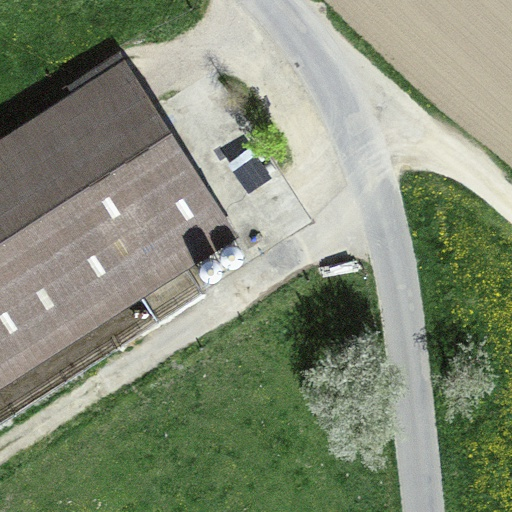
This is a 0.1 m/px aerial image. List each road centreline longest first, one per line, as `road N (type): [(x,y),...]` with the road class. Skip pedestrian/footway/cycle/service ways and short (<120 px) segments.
road 1 (unclassified): [(415,511),(386,225),(320,75),(255,0)]
road 2 (track): [(511,207),(421,124),(320,75)]
